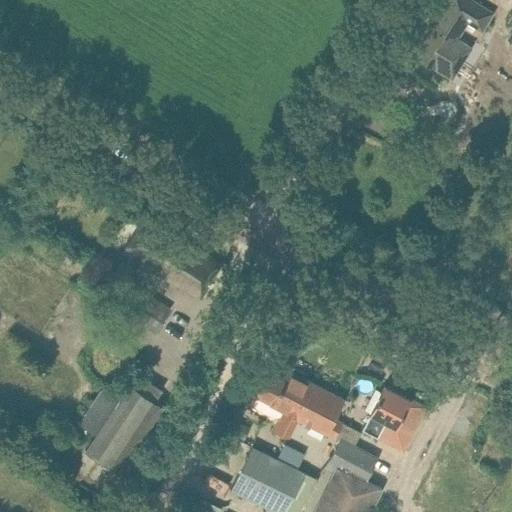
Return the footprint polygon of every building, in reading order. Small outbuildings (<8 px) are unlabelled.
[(471,0),(445,0),(415,49),(412,54),(436,69),(437,69),(451,78),(470,47),(456,38),(466,22),(481,31),(492,13),(471,0)] [(457,162),(467,168),(474,156),(465,150),(457,162)] [(200,296),(220,262),(144,217),(133,234),(112,270),(126,278),(133,266),(136,267),(140,261),(183,286),(200,296)] [(267,368),(253,393),(270,403),(285,410),(275,429),(287,436),(297,417),(334,436),(342,422),(334,418),(335,416),(337,412),(344,398),(335,393),(288,369),(284,376),(267,368)] [(115,396),(97,385),(77,420),(94,430),(82,451),(115,470),(156,401),(123,382),(115,396)] [(403,449),(425,406),(410,398),(410,397),(384,383),(369,411),(370,412),(362,428),(403,449)] [(364,511),(377,486),(364,480),(375,458),(338,439),(328,461),(340,467),(317,511),(364,511)] [(284,511),(304,471),(252,445),(231,488),(279,511),(284,511)]
